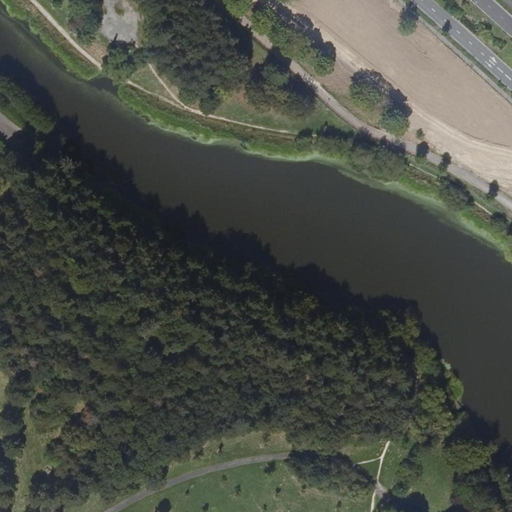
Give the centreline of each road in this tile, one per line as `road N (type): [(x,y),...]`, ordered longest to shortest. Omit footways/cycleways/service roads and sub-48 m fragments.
road 1 (unclassified): [(217,0),(361,126),(511,205)]
road 2 (secondary): [(421,0),(511,80)]
